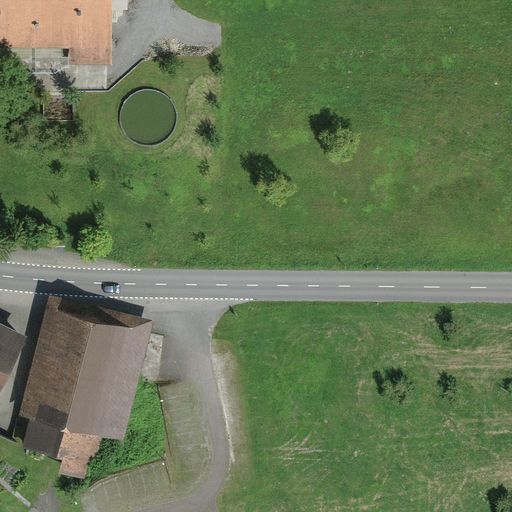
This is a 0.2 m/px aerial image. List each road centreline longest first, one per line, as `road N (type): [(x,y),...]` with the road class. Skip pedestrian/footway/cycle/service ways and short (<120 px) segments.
road 1 (primary): [(0,275),(504,287)]
road 2 (unknown): [(5,420),(43,279)]
